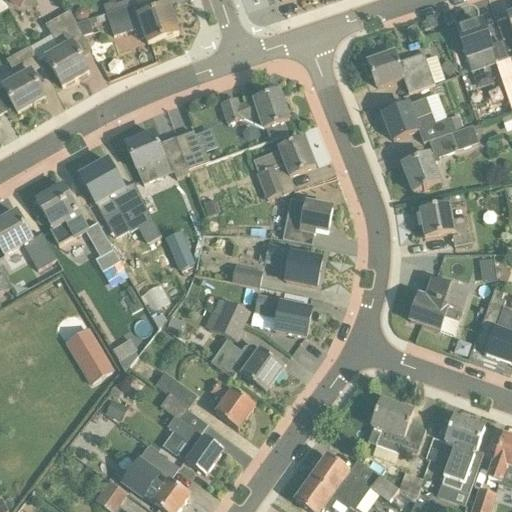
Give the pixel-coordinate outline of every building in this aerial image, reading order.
[(106,17),(133,8),(131,2),(116,7),(115,4),(103,8),(106,17)] [(114,40),(143,30),(149,48),(179,38),(170,9),(137,20),(133,8),(106,17),(114,40)] [(90,76),(73,47),(85,40),(77,27),(70,14),(46,28),(60,54),(47,61),(63,91),(90,76)] [(93,37),(89,23),(77,27),(85,40),(93,37)] [(458,36),(472,75),(495,67),(498,66),(484,27),(458,36)] [(17,82),(3,90),(18,117),(46,101),(31,75),(41,70),(30,50),(6,63),(17,82)] [(378,91),(404,82),(409,97),(435,88),(424,58),(400,66),(397,56),(369,66),(370,69),(366,70),(370,81),(374,80),(378,91)] [(502,86),(502,87),(511,83),(511,67),(511,64),(510,61),(498,66),(495,67),(502,86)] [(458,70),(449,64),(448,63),(441,71),(451,79),(458,70)] [(511,83),(502,87),(508,104),(511,102),(511,83)] [(263,133),(266,132),(270,144),(288,137),(285,126),(290,124),(281,95),(240,109),(238,103),(222,109),(229,128),(243,124),(258,119),(263,133)] [(426,103),(413,108),(412,108),(384,119),(394,144),(425,132),(430,144),(464,131),(460,119),(436,128),(426,103)] [(511,117),(501,122),(507,136),(511,133),(511,117)] [(480,147),(474,130),(465,133),(464,131),(430,144),(435,157),(403,169),(414,196),(424,192),(425,194),(428,193),(428,191),(443,185),(436,166),(440,165),(439,162),(480,147)] [(193,135),(176,142),(189,174),(206,167),(193,135)] [(189,174),(176,142),(159,149),(154,137),(127,149),(143,187),(175,174),(178,183),(191,177),(189,174)] [(257,179),(267,204),(284,197),(279,185),(315,171),(304,143),(278,153),(284,169),(257,179)] [(144,234),(155,227),(135,188),(125,193),(109,164),(81,180),(103,219),(116,211),(123,224),(135,218),(144,234)] [(87,237),(101,263),(96,265),(103,276),(120,266),(98,228),(88,233),(64,190),(38,205),(54,232),(50,234),(59,250),(73,242),(75,244),(87,237)] [(287,233),(317,239),(317,235),(328,237),(333,212),(291,203),(288,219),(269,215),(264,240),(285,245),(287,233)] [(208,220),(219,217),(216,206),(205,210),(208,220)] [(453,237),(455,250),(474,247),(469,221),(453,224),(451,208),(420,214),(426,242),(453,237)] [(57,264),(44,240),(34,245),(18,216),(0,226),(0,250),(6,261),(25,250),(38,275),(57,264)] [(265,266),(287,271),(284,285),(317,292),(323,264),(290,257),(291,253),(269,249),(265,266)] [(482,278),(495,276),(494,264),(480,265),(482,278)] [(237,270),(233,288),(261,293),(264,275),(237,270)] [(0,299),(12,293),(0,271),(0,299)] [(411,324),(456,340),(470,298),(433,285),(427,302),(420,299),(411,324)] [(504,297),(495,294),(476,346),(489,351),(487,359),(511,367),(511,314),(504,311),(506,305),(502,304),(504,297)] [(313,314),(280,307),(281,304),(258,299),(255,318),(277,322),(275,335),(307,342),(313,314)] [(250,315),(228,305),(221,319),(243,330),(250,315)] [(163,318),(153,323),(158,334),(167,325),(163,318)] [(243,330),(221,319),(215,334),(236,344),(243,330)] [(185,325),(172,321),(168,333),(180,337),(185,325)] [(131,344),(113,354),(120,366),(137,355),(131,344)] [(284,371),(260,354),(253,364),(228,346),(212,367),(232,382),(237,375),(267,396),(284,371)] [(93,388),(113,376),(101,355),(80,367),(93,388)] [(169,400),(188,414),(198,401),(166,377),(156,391),(169,400)] [(212,396),(225,405),(216,418),(239,434),(256,410),(233,394),(232,395),(220,386),(212,396)] [(117,404),(124,395),(116,389),(109,397),(117,404)] [(168,432),(189,448),(180,460),(206,479),(224,455),(198,436),(197,437),(180,425),(188,414),(169,400),(161,411),(176,422),(168,432)] [(372,430),(376,432),(371,446),(400,457),(401,453),(418,459),(426,436),(410,430),(415,416),(381,403),(372,430)] [(106,418),(119,424),(123,417),(126,410),(112,404),(106,418)] [(450,487),(472,494),(483,460),(476,458),(486,432),(455,421),(446,447),(462,453),(450,487)] [(511,490),(511,441),(505,439),(489,482),(511,490)] [(177,472),(149,451),(132,475),(161,496),(153,507),(159,511),(182,511),(191,500),(168,483),(177,472)] [(394,502),(399,496),(381,481),(372,492),(328,460),(312,482),(336,499),(353,511),(357,511),(371,494),(389,507),(394,502)] [(406,478),(399,496),(407,501),(414,507),(416,502),(423,484),(406,478)] [(328,511),(336,499),(312,482),(296,505),(306,511),(328,511)] [(126,498),(110,487),(105,483),(94,499),(98,502),(96,506),(103,511),(118,511),(128,499),(126,498)] [(492,511),(497,499),(480,494),(474,511),(492,511)] [(401,508),(407,501),(399,496),(394,502),(401,508)]
